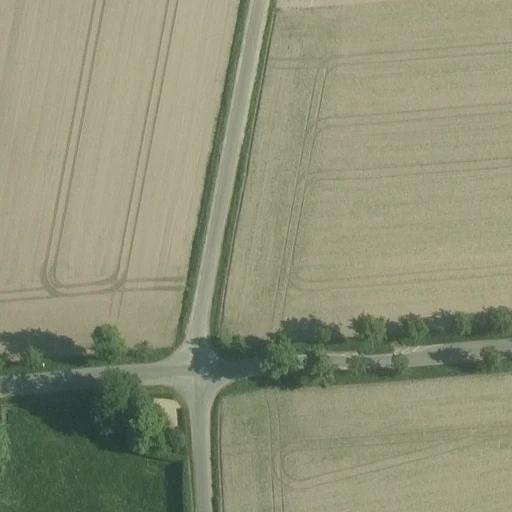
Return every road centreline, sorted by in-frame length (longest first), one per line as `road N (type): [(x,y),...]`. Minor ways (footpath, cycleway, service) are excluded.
road 1 (unclassified): [(262,0),(194,371)]
road 2 (unclassified): [(511,347),(194,371)]
road 3 (unclassified): [(194,371),(0,389)]
road 4 (unclassified): [(203,511),(194,371)]
